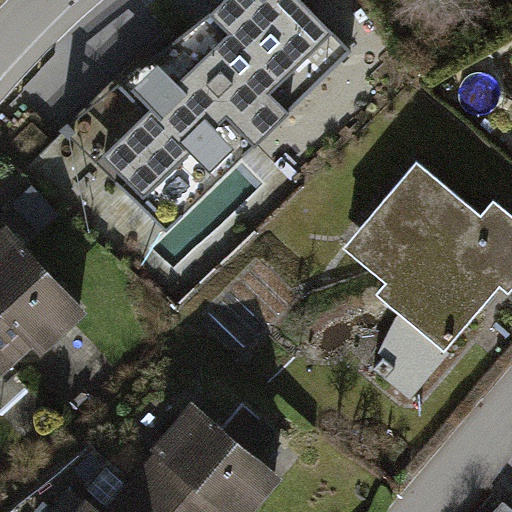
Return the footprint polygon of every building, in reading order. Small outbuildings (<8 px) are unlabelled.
[(316,0),(208,0),(128,79),(154,107),(101,160),(171,231),(360,44),(316,0)] [(491,207),(428,155),(354,244),(395,278),(384,292),(411,314),(372,360),(414,395),(507,285),(511,288),(511,201),(503,193),(491,207)] [(0,346),(16,367),(95,306),(24,213),(0,231),(0,346)] [(0,378),(16,367),(0,346),(0,378)] [(248,511),(287,469),(200,392),(155,442),(170,455),(146,482),(179,511),(248,511)] [(73,511),(75,511),(53,482),(31,499),(41,511),(73,511)] [(179,511),(146,482),(125,506),(110,493),(93,511),(179,511)]
